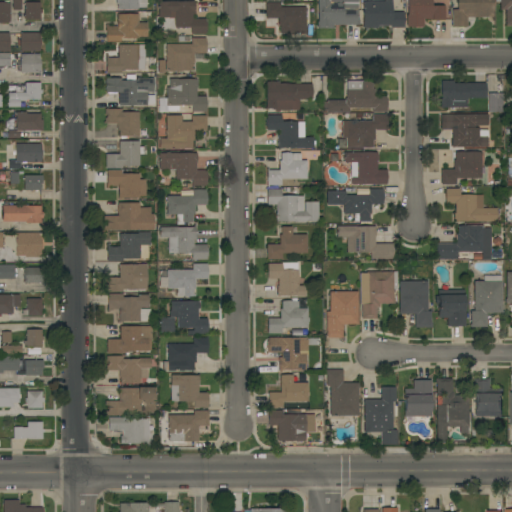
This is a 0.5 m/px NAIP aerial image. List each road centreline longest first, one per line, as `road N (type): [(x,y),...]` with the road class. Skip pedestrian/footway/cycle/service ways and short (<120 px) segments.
road 1 (tertiary): [(0,476),(511,471)]
road 2 (residential): [(76,0),(79,511)]
road 3 (residential): [(234,0),(237,427)]
road 4 (residential): [(235,58),(511,56)]
road 5 (residential): [(415,59),(415,223)]
road 6 (residential): [(380,353),(511,349)]
